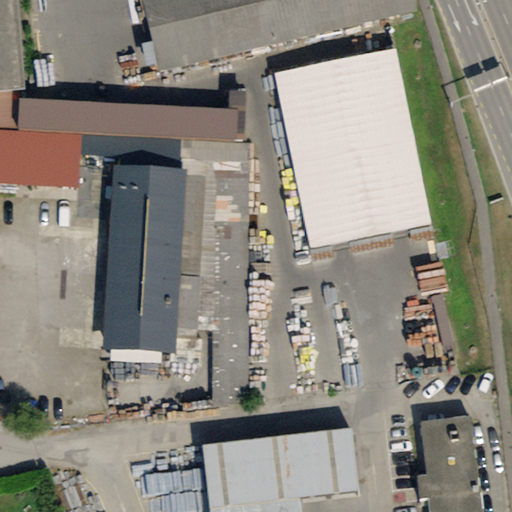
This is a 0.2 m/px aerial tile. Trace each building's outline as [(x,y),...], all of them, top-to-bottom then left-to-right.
[(16,0),(0,0),(0,90),(20,89),(24,89),(16,0)] [(145,0),(162,71),(411,13),(408,0),(145,0)] [(275,74),(310,248),(432,224),(397,50),(275,74)] [(20,89),(0,90),(0,131),(18,132),(18,129),(20,99),(20,89)] [(237,111),(20,99),(18,129),(235,141),(237,111)] [(0,131),(0,184),(80,189),(83,135),(18,132),(0,131)] [(186,170),(112,166),(102,350),(176,354),(177,337),(186,176),(186,170)] [(206,177),(186,176),(177,337),(197,338),(206,177)] [(481,511),(470,415),(420,421),(426,476),(416,477),(418,499),(428,498),(429,511),(481,511)] [(359,491),(352,429),(202,445),(209,508),(299,497),(359,491)] [(300,511),(299,497),(209,508),(209,511),(300,511)]
